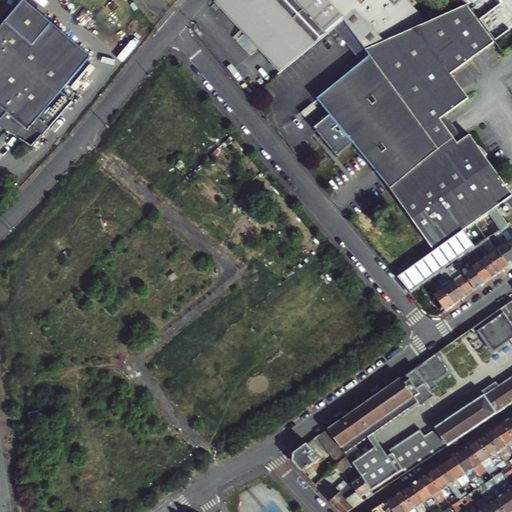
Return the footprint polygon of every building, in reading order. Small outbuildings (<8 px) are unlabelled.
[(0,127),(33,149),(40,140),(73,101),(61,91),(89,56),(21,0),(0,26),(0,127)] [(217,0),(215,3),(281,72),(335,28),(345,20),(366,48),(427,22),(407,0),(366,0),(363,3),(360,0),(217,0)] [(465,5),(427,22),(366,48),(419,122),(436,108),(441,104),(464,86),(445,62),(487,29),(468,5),(467,4),(465,5)] [(345,20),(335,28),(341,35),(336,38),(341,44),(345,41),(361,61),(317,97),(370,163),(419,122),(366,48),(345,20)] [(441,104),(436,108),(454,131),(459,127),(441,104)] [(436,108),(419,122),(438,149),(390,189),(407,209),(438,249),(453,239),(475,223),(493,211),(496,208),(489,198),(506,186),(466,122),(459,127),(454,131),(436,108)] [(438,149),(419,122),(370,163),(390,189),(438,149)] [(504,227),(499,230),(511,248),(511,226),(510,223),(508,224),(496,208),(493,211),(504,227)] [(487,239),(475,223),(453,239),(464,255),(472,250),(480,244),(487,239)] [(500,247),(497,249),(509,266),(511,263),(511,248),(499,230),(494,234),(496,237),(501,244),(499,245),(500,247)] [(487,239),(480,244),(500,272),(509,266),(497,249),(491,241),(489,238),(487,239)] [(464,255),(453,239),(438,249),(399,277),(412,292),(435,276),(435,275),(445,268),(445,269),(455,262),(464,255)] [(480,244),(472,250),(492,278),(500,272),(480,244)] [(464,255),(484,283),(492,278),(472,250),(464,255)] [(455,262),(476,290),(484,283),(464,255),(455,262)] [(455,262),(445,269),(465,297),(476,290),(455,262)] [(445,269),(445,268),(435,275),(435,276),(436,278),(440,275),(442,279),(447,285),(443,288),(455,304),(465,297),(445,269)] [(442,285),(435,290),(437,292),(434,294),(446,310),(455,304),(443,288),(442,285)] [(511,300),(472,329),(476,335),(481,331),(495,350),(510,340),(511,341),(511,300)] [(438,352),(402,378),(415,397),(420,404),(433,396),(430,392),(440,387),(436,381),(451,370),(438,352)] [(424,462),(511,403),(511,376),(500,385),(485,395),(436,427),(444,438),(433,445),(419,454),(424,462)] [(354,453),(351,449),(348,444),(415,397),(402,378),(329,429),(347,456),(353,463),(361,474),(375,494),(381,491),(354,453)] [(485,395),(500,385),(497,381),(482,390),(485,395)] [(348,444),(351,449),(418,402),(415,397),(348,444)] [(511,417),(503,422),(511,434),(511,417)] [(495,428),(511,452),(511,434),(503,422),(495,428)] [(354,453),(381,491),(424,462),(419,454),(433,445),(421,428),(382,455),(372,441),(354,453)] [(507,455),(511,452),(495,428),(487,433),(504,457),(510,466),(511,464),(511,460),(511,461),(507,455)] [(329,429),(318,437),(338,465),(347,456),(329,429)] [(479,439),(496,463),(504,457),(487,433),(479,439)] [(479,439),(470,445),(486,467),(492,463),(497,469),(500,474),(502,472),(496,463),(479,439)] [(294,461),(303,471),(321,458),(308,444),(294,453),(294,461)] [(486,467),(470,445),(461,450),(479,475),(487,469),(486,467)] [(453,456),(471,481),(475,487),(477,486),(476,484),(474,481),(481,477),(479,475),(461,450),(453,456)] [(347,456),(338,465),(336,467),(343,473),(353,463),(347,456)] [(466,484),(471,481),(453,456),(445,461),(445,462),(458,479),(464,488),(467,486),(466,484)] [(461,500),(466,497),(469,495),(465,490),(464,488),(460,491),(454,482),(458,479),(445,462),(437,467),(450,485),(458,496),(461,500)] [(511,485),(511,468),(510,466),(502,472),(511,484),(511,485)] [(446,488),(450,485),(437,467),(428,473),(452,506),(456,504),(458,502),(461,500),(458,496),(453,499),(446,488)] [(500,474),(497,469),(491,474),(494,478),(500,474)] [(500,474),(494,478),(500,486),(503,490),(511,484),(502,472),(500,474)] [(428,473),(420,478),(433,496),(437,494),(446,506),(442,508),(444,511),(449,509),(452,506),(428,473)] [(360,486),(365,494),(368,498),(375,494),(361,474),(352,483),(353,484),(355,483),(358,488),(360,486)] [(420,478),(412,484),(429,508),(429,509),(435,505),(440,511),(444,511),(442,508),(433,496),(420,478)] [(483,480),(476,484),(477,486),(475,487),(477,489),(479,488),(485,483),(483,480)] [(342,493),(350,485),(346,481),(338,489),(342,493)] [(341,511),(348,511),(365,501),(362,497),(365,494),(360,486),(358,488),(355,483),(353,484),(352,483),(350,485),(342,493),(332,502),(341,511)] [(483,493),(489,489),(488,487),(485,483),(479,488),(483,493)] [(423,511),(429,508),(412,484),(404,490),(403,490),(419,511),(423,511)] [(511,511),(511,502),(505,493),(503,490),(500,486),(491,492),(492,493),(506,511),(511,511)] [(395,495),(406,511),(419,511),(403,490),(395,495)] [(471,497),(476,505),(481,511),(493,511),(488,505),(482,509),(479,503),(480,502),(475,495),(473,495),(472,493),(469,495),(471,497)] [(488,505),(493,511),(506,511),(492,493),(484,499),(488,505)] [(406,511),(395,495),(387,501),(391,507),(393,510),(394,511),(406,511)] [(387,501),(377,508),(380,511),(384,511),(391,507),(387,501)]
